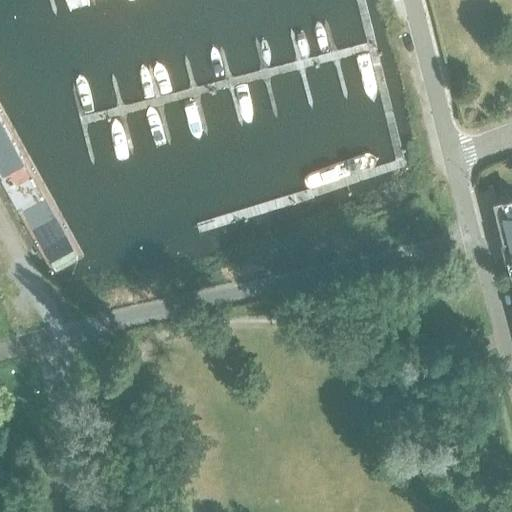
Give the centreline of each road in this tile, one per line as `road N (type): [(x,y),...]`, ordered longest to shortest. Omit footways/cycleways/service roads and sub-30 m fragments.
road 1 (unclassified): [(54,340),(473,238)]
road 2 (unclassified): [(54,340),(81,511)]
road 3 (residential): [(450,154),(412,0)]
road 4 (track): [(54,340),(47,305),(0,218)]
